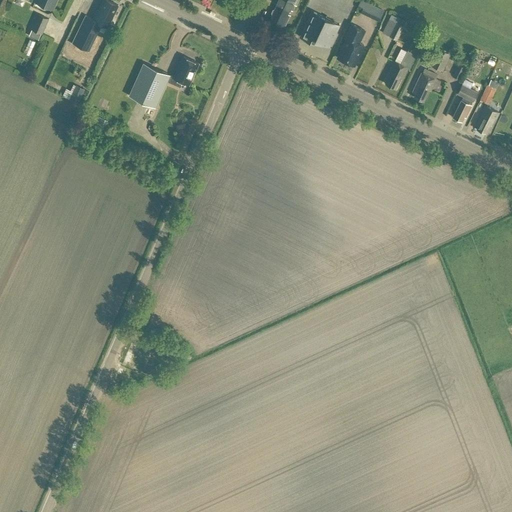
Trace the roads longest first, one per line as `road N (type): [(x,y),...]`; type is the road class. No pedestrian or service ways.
road 1 (unclassified): [(46,511),(245,40)]
road 2 (primary): [(511,169),(245,40)]
